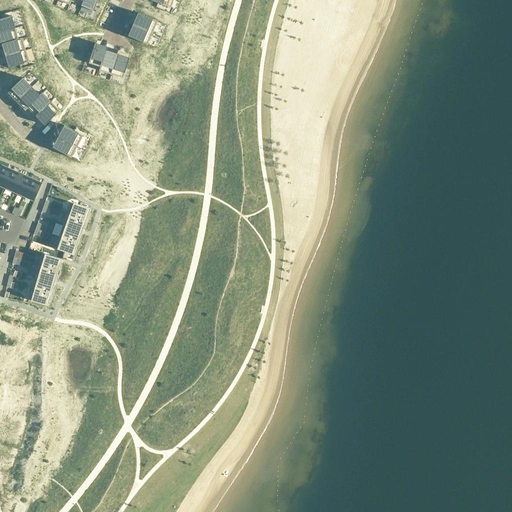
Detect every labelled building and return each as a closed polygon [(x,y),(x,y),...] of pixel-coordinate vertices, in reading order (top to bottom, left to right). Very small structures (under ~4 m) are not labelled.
[(84,0),(81,6),(93,11),(97,2),(97,0),(84,0)] [(149,0),(157,3),(170,8),(173,0),(149,0)] [(135,19),(133,25),(152,33),(157,22),(138,13),(137,15),(135,19)] [(1,19),(0,19),(0,32),(15,28),(11,16),(1,19)] [(128,35),(128,36),(147,45),(152,33),(133,25),(128,35)] [(15,28),(0,32),(0,45),(2,45),(1,45),(18,40),(18,39),(15,28)] [(18,40),(1,45),(2,45),(3,51),(4,55),(5,56),(25,50),(22,38),(18,39),(18,40)] [(91,54),(88,64),(100,67),(104,56),(106,51),(107,47),(100,45),(96,44),(95,43),(91,54)] [(25,50),(5,56),(5,57),(7,63),(8,67),(8,68),(18,66),(29,62),(25,50)] [(100,67),(98,71),(110,75),(117,54),(116,54),(112,53),(106,51),(104,56),(100,67)] [(117,54),(110,75),(122,78),(126,69),(129,58),(130,55),(124,53),(118,51),(116,54),(117,54)] [(14,87),(7,93),(12,98),(15,101),(16,102),(31,87),(23,78),(14,87)] [(31,87),(16,102),(17,103),(20,106),(25,111),(27,108),(31,104),(40,96),(39,95),(31,87)] [(31,104),(27,108),(32,113),(34,116),(35,117),(51,102),(42,93),(39,95),(40,96),(31,104)] [(51,102),(35,117),(36,118),(39,121),(44,126),(51,120),(53,117),(59,111),(51,102)] [(58,136),(58,137),(77,147),(83,136),(73,130),(64,126),(63,127),(61,131),(58,136)] [(53,147),(52,148),(60,152),(71,158),(77,147),(58,137),(57,138),(56,141),(53,147)] [(1,166),(0,167),(0,186),(4,188),(11,170),(1,166)] [(11,170),(4,188),(13,192),(21,175),(11,170)] [(21,175),(13,192),(23,197),(31,179),(21,175)] [(31,179),(23,197),(34,201),(41,184),(31,179)] [(71,203),(67,215),(86,221),(89,212),(90,209),(71,203)] [(67,215),(63,226),(82,232),(83,229),(86,221),(67,215)] [(63,226),(59,237),(78,244),(80,236),(82,232),(63,226)] [(59,237),(54,249),(64,252),(74,256),(75,251),(78,244),(59,237)] [(42,253),(38,266),(58,271),(60,264),(61,259),(49,255),(42,253)] [(38,266),(35,277),(55,283),(56,279),(58,271),(38,266)] [(35,277),(32,289),(51,295),(53,286),(55,283),(35,277)] [(32,289),(28,300),(38,303),(48,306),(49,303),(51,295),(32,289)] [(28,346),(7,348),(8,360),(25,359),(25,360),(29,359),(28,346)] [(8,360),(4,360),(5,373),(26,371),(25,360),(25,359),(8,360)] [(26,371),(5,373),(6,385),(27,383),(26,371)] [(5,407),(2,419),(22,425),(25,412),(5,407)] [(2,419),(0,426),(0,432),(19,437),(22,425),(2,419)]
